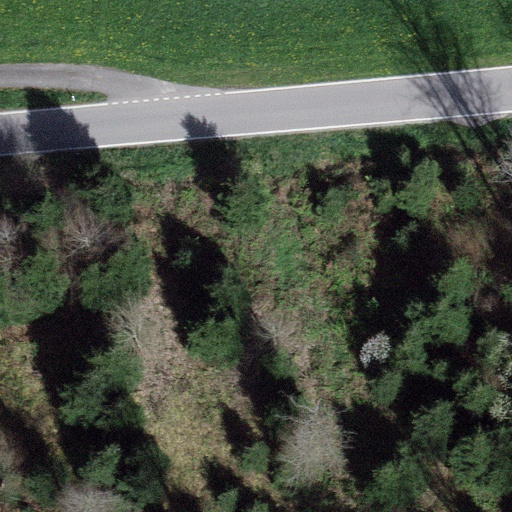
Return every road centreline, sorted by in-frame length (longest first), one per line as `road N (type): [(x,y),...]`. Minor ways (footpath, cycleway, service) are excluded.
road 1 (tertiary): [(511,88),(0,134)]
road 2 (track): [(0,75),(109,83),(172,120)]
